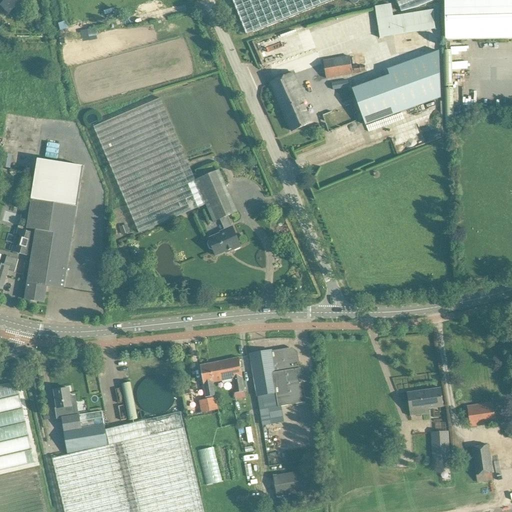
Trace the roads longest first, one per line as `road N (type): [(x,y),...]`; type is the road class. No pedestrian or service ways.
road 1 (tertiary): [(335,313),(330,279),(208,0)]
road 2 (tertiary): [(335,313),(59,332),(20,326)]
road 3 (tertiary): [(511,289),(436,309),(335,313)]
